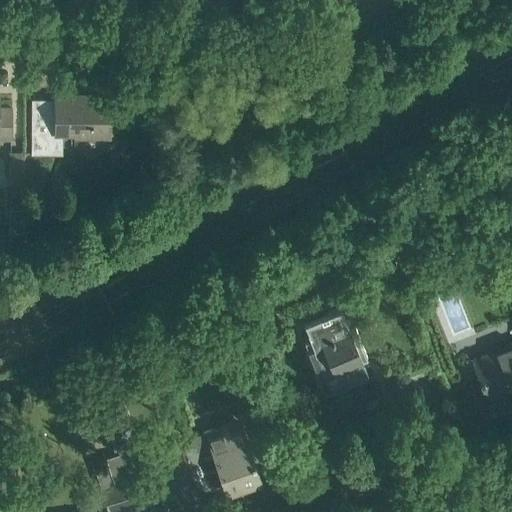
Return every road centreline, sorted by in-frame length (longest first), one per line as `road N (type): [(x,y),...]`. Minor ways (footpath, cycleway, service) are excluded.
road 1 (residential): [(0,46),(306,46),(332,40),(397,0)]
road 2 (residential): [(341,511),(511,460)]
